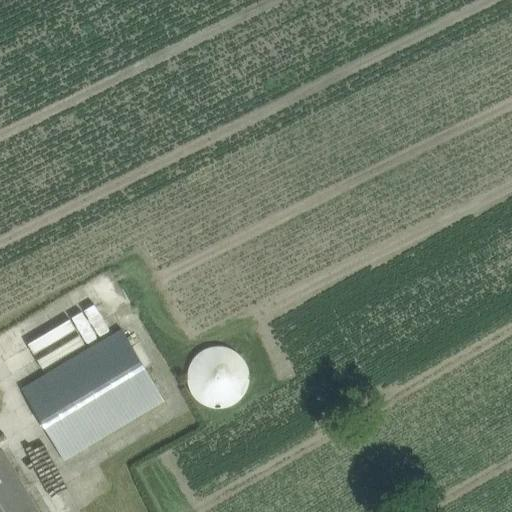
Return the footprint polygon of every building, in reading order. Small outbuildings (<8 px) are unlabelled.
[(72,312),(80,338),(103,332),(96,305),(72,312)] [(22,388),(65,461),(165,400),(122,328),(22,388)] [(191,348),(190,402),(242,403),(243,349),(191,348)] [(38,511),(2,449),(0,449),(0,511),(38,511)] [(28,480),(44,511),(62,511),(69,509),(48,469),(28,480)]
